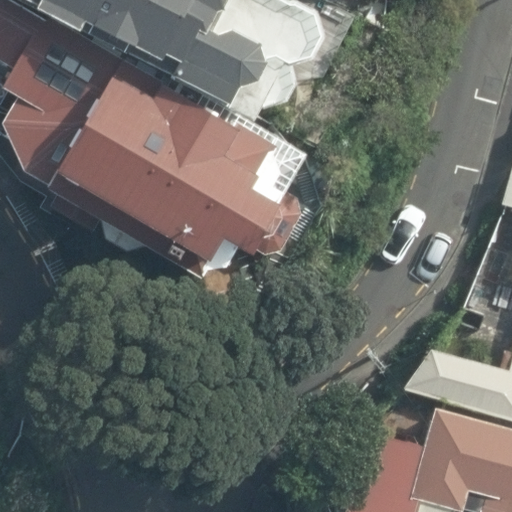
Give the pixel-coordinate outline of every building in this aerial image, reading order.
[(108,71),(0,0),(0,143),(42,171),(108,71)] [(314,5),(302,0),(47,0),(266,104),(314,5)] [(286,154),(127,61),(56,181),(215,274),(286,154)] [(511,511),(511,424),(434,404),(424,444),(410,495),(457,508),(463,510),(464,508),(478,511),(511,511)] [(455,511),(457,508),(410,495),(424,444),(368,428),(344,511),(455,511)]
